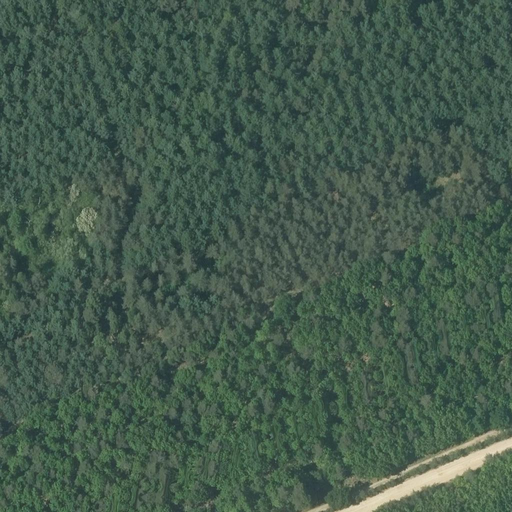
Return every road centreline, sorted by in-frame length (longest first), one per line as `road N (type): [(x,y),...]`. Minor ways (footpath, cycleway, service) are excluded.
road 1 (track): [(312,511),(511,429)]
road 2 (track): [(339,511),(511,439)]
